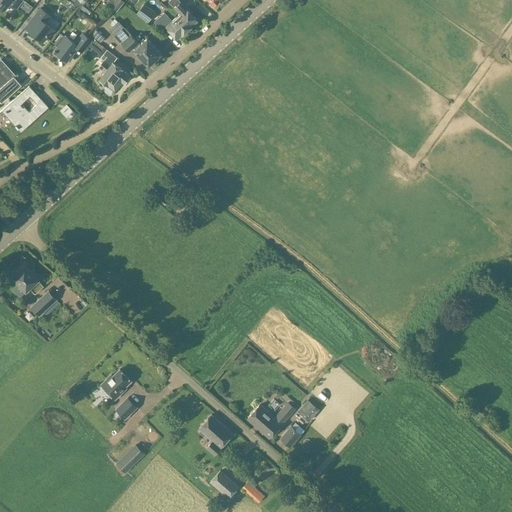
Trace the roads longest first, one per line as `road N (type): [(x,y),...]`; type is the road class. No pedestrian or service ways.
road 1 (unclassified): [(347,511),(16,228)]
road 2 (secondary): [(16,228),(267,0)]
road 3 (residential): [(244,0),(111,119)]
road 4 (residential): [(111,119),(0,33)]
road 5 (residential): [(111,119),(0,182)]
